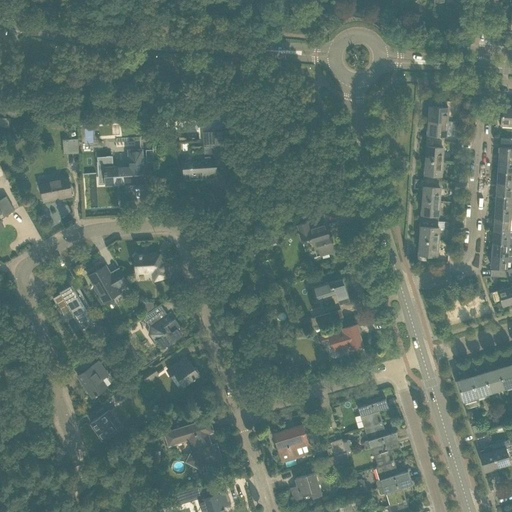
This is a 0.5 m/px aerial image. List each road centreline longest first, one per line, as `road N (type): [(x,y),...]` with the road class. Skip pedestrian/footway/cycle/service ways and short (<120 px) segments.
road 1 (residential): [(76,465),(21,269),(104,228),(165,224),(182,231)]
road 2 (secondary): [(278,53),(61,37),(0,18)]
road 3 (residential): [(400,286),(458,271),(465,262),(480,95),(511,85)]
road 4 (residential): [(238,413),(182,231)]
road 5 (residential): [(238,413),(396,365)]
road 6 (tertiary): [(467,506),(423,357)]
road 7 (residential): [(440,511),(396,365)]
road 8 (tertiary): [(400,286),(360,153)]
